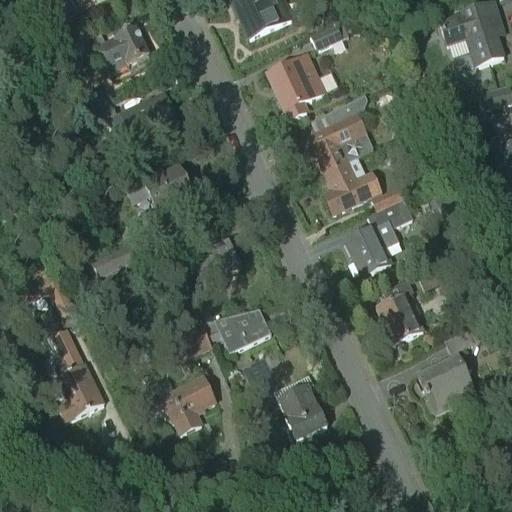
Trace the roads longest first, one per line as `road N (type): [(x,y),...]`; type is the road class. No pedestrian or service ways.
road 1 (residential): [(413,511),(173,0)]
road 2 (residential): [(257,511),(0,478)]
